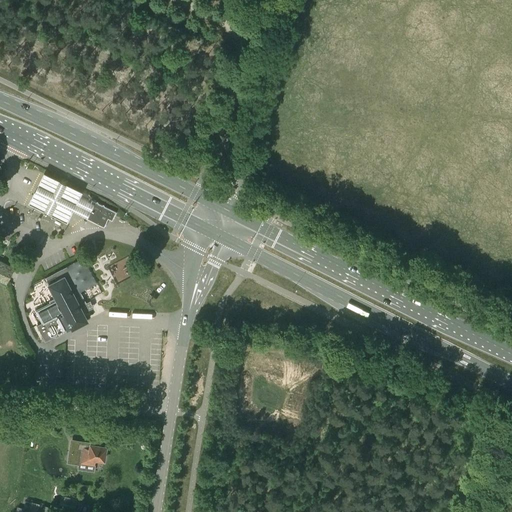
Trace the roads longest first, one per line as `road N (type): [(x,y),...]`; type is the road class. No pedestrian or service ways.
road 1 (primary): [(224,238),(511,383)]
road 2 (primary): [(511,354),(234,212)]
road 3 (primary): [(219,205),(0,100)]
road 4 (primary): [(0,127),(207,230)]
road 5 (unclassified): [(0,406),(170,413)]
road 6 (unclassified): [(235,160),(218,132),(255,0)]
